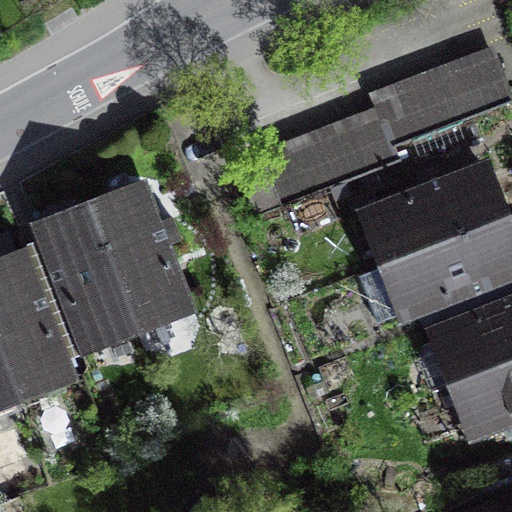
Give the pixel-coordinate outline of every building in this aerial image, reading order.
[(267,165),(238,177),(254,218),(402,161),(397,146),(511,102),(490,46),(373,91),(379,106),(262,152),(267,165)] [(370,206),(391,261),(501,219),(480,163),(445,177),(441,166),(419,174),(423,186),(370,206)] [(160,223),(148,189),(91,211),(135,323),(190,302),(168,244),(179,239),(171,218),(160,223)] [(79,344),(135,323),(91,211),(36,232),(79,344)] [(511,279),(511,247),(501,219),(391,261),(359,273),(377,322),(409,310),(412,318),(511,279)] [(0,348),(16,389),(72,368),(29,257),(21,261),(9,230),(0,233),(0,348)] [(459,380),(511,359),(511,295),(437,325),(459,380)] [(0,395),(16,389),(0,348),(0,395)] [(511,359),(459,380),(481,436),(511,423),(511,359)] [(25,511),(20,496),(0,503),(0,511),(25,511)]
